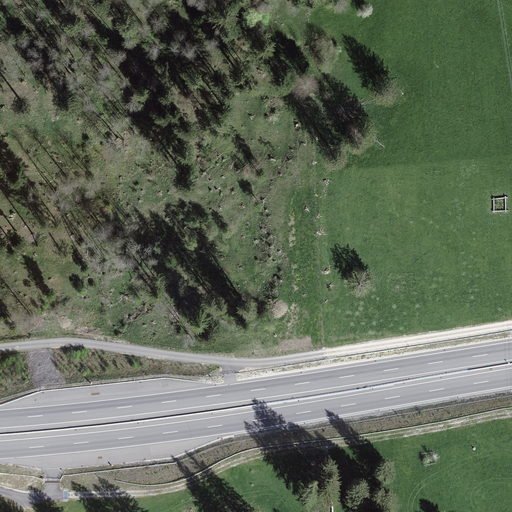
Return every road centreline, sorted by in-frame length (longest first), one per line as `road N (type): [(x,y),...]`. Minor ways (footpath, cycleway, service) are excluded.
road 1 (motorway): [(0,449),(164,433),(511,377)]
road 2 (motorway): [(511,350),(0,418)]
road 3 (track): [(511,413),(243,459),(152,492),(50,497)]
